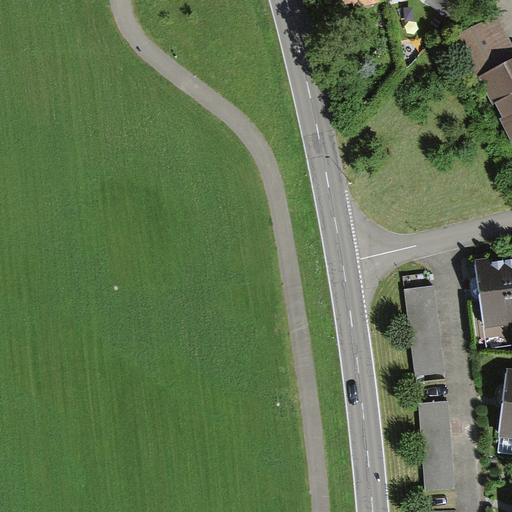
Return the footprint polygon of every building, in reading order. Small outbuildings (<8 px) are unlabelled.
[(341,0),(344,8),(357,5),(358,10),(381,4),(379,0),(393,0),(394,1),(395,0),(341,0)] [(455,0),(426,0),(424,4),(454,21),(466,4),(460,0),(459,0),(459,2),(455,0)] [(511,45),(498,18),(452,41),(475,85),(480,82),(511,143),(511,45)] [(511,257),(475,263),(484,331),(511,327),(511,257)] [(436,288),(405,292),(416,383),(447,379),(436,288)] [(511,372),(507,372),(499,440),(511,442),(511,372)] [(449,403),(418,405),(426,494),(456,491),(449,403)]
